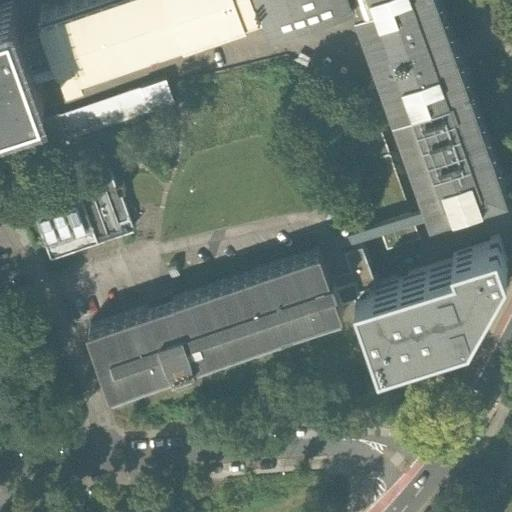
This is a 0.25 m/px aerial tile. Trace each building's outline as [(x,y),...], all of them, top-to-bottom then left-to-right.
[(60,64),(68,87),(84,82),(83,76),(249,17),(248,14),(267,7),(276,34),(284,34),(292,33),(300,32),(307,30),(315,28),(322,26),(329,23),(336,19),(343,15),(349,11),(356,6),(425,206),(428,214),(431,220),(472,205),(507,193),(439,0),(66,0),(41,9),(41,8),(40,9),(46,28),(59,64),(60,64)] [(15,4),(0,9),(0,111),(18,105),(46,95),(38,71),(26,35),(15,4)] [(46,28),(26,35),(38,71),(59,64),(46,28)] [(174,108),(165,82),(139,91),(140,92),(57,121),(25,133),(36,163),(81,147),(78,141),(148,116),(148,117),(174,108)] [(386,253),(419,242),(381,135),(348,146),(386,253)] [(78,191),(33,207),(38,221),(51,256),(61,252),(133,227),(121,192),(125,190),(122,181),(116,183),(111,171),(75,184),(78,191)] [(321,246),(323,251),(428,214),(425,206),(320,243),(321,246)] [(321,246),(323,251),(331,275),(334,274),(338,286),(335,287),(341,303),(356,298),(355,296),(379,288),(377,281),(375,282),(362,244),(345,250),(340,236),(320,243),(321,246)] [(379,288),(355,296),(356,298),(358,305),(376,354),(379,364),(470,332),(507,264),(498,237),(452,253),(455,261),(379,288)] [(321,246),(88,329),(111,394),(174,371),(179,378),(198,371),(196,363),(343,310),(341,303),(335,287),(338,286),(334,274),(331,275),(323,251),(321,246)]
